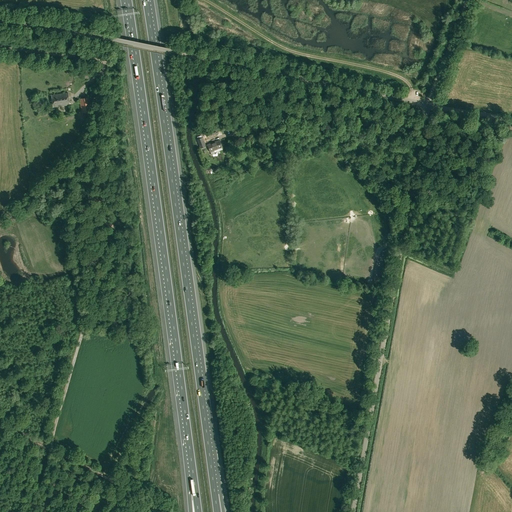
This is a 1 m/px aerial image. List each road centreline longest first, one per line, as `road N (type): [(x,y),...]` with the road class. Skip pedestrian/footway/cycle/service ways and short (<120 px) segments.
road 1 (motorway): [(214,494),(148,0)]
road 2 (motorway): [(127,0),(194,487)]
road 3 (unclassified): [(428,104),(0,20)]
road 4 (unclassified): [(353,511),(428,104)]
